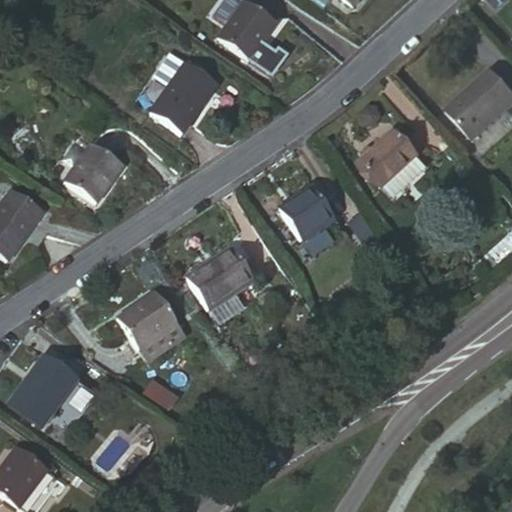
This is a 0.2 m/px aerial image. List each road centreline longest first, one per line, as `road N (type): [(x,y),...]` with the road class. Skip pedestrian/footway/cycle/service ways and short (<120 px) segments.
road 1 (residential): [(0,322),(193,194),(432,0)]
road 2 (secondary): [(511,305),(198,511)]
road 3 (secondary): [(348,511),(436,394),(511,342)]
